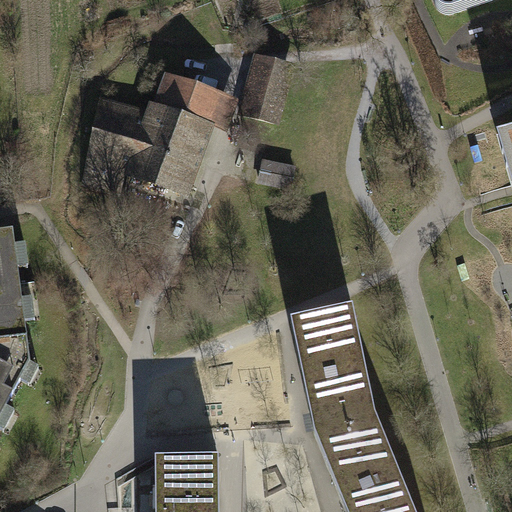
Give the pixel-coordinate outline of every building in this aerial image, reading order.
[(430,0),(432,3),(434,10),(442,13),(451,11),(487,0),(430,0)] [(254,54),(239,117),(277,127),(292,64),(254,54)] [(98,98),(74,184),(115,197),(122,173),(192,195),(214,125),(226,129),(236,96),(165,73),(156,102),(148,99),(145,110),(98,98)] [(511,133),(500,137),(511,178),(511,133)] [(294,165),(261,159),(256,183),(289,190),(294,165)] [(0,342),(27,339),(24,318),(35,316),(32,293),(21,295),(17,265),(27,263),(23,242),(15,243),(13,228),(0,229),(0,342)] [(413,511),(373,416),(350,310),(287,322),(297,372),(310,435),(337,501),(341,511),(413,511)] [(0,428),(3,430),(15,409),(5,404),(19,377),(27,382),(37,363),(29,359),(27,339),(0,342),(0,428)] [(155,458),(155,511),(219,511),(219,491),(219,458),(155,458)]
